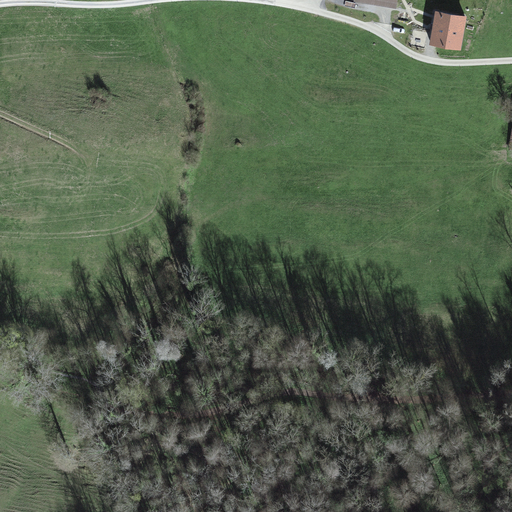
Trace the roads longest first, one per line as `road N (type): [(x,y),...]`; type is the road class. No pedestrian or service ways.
road 1 (track): [(511,387),(422,398),(292,391),(188,416),(110,408),(61,389)]
road 2 (track): [(251,0),(341,17),(432,60),(511,60)]
road 3 (track): [(0,4),(155,0)]
